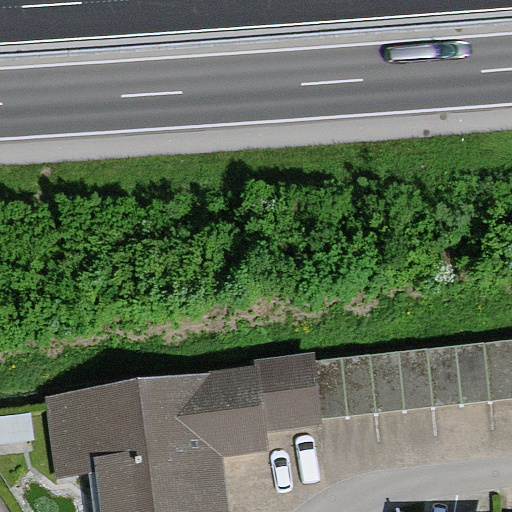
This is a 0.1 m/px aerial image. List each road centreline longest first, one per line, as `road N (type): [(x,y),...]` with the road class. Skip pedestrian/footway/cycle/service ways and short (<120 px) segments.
road 1 (motorway): [(0,103),(511,67)]
road 2 (residential): [(332,511),(363,486),(511,471)]
